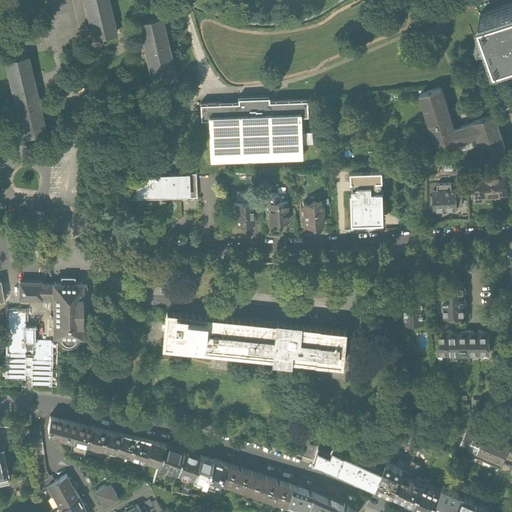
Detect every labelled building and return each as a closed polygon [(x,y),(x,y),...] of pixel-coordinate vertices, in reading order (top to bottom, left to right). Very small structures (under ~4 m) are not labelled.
[(82,0),(91,39),(104,36),(116,34),(114,22),(108,0),(82,0)] [(511,4),(480,16),(487,37),(495,58),(496,61),(511,55),(511,4)] [(162,17),(137,23),(141,41),(147,68),(151,85),(175,80),(167,39),(166,37),(162,17)] [(28,55),(3,61),(22,140),(47,134),(41,110),(37,93),(37,90),(33,75),(28,55)] [(477,137),(473,123),(466,125),(453,129),(448,113),(444,100),(440,88),(430,92),(419,95),(437,150),(447,147),(458,143),(477,137)] [(209,128),(210,161),(301,157),(300,146),(299,119),(299,115),(308,115),(307,99),(268,101),(268,97),(239,98),(239,103),(228,103),(201,105),(202,119),(208,119),(208,125),(209,128)] [(473,123),(477,137),(483,155),(494,151),(504,148),(494,115),(484,118),(473,122),(473,123)] [(167,129),(180,137),(187,124),(181,120),(174,117),(167,129)] [(352,215),(352,220),(353,220),(385,218),(384,202),(384,189),(383,189),(382,181),(383,181),(383,169),(351,171),(351,181),(352,181),(353,185),(353,186),(353,191),(351,191),(352,203),(352,215)] [(195,171),(127,174),(129,199),(184,196),(196,196),(195,171)] [(481,174),(483,195),(509,193),(508,182),(507,171),(481,174)] [(456,187),(444,188),(444,209),(454,208),(457,208),(456,187)] [(435,209),(444,209),(444,188),(430,189),(431,204),(434,204),(434,207),(435,209)] [(277,191),(267,192),(269,214),(269,218),(285,217),(287,217),(287,215),(287,210),(286,197),(278,198),(277,191)] [(252,198),(234,199),(235,220),(245,220),(253,219),(252,198)] [(321,199),(302,200),(304,222),(306,222),(317,221),(323,221),(321,199)] [(406,266),(397,266),(397,274),(406,274),(406,266)] [(464,275),(444,276),(445,281),(443,281),(443,287),(467,286),(466,283),(465,283),(464,275)] [(81,280),(81,278),(74,278),(67,278),(60,278),(53,278),(53,280),(41,280),(41,278),(19,279),(19,294),(41,293),(41,291),(52,291),(53,327),(59,327),(60,331),(62,334),(64,336),(67,336),(72,335),(73,333),(74,330),(75,327),(81,327),(81,326),(86,326),(86,279),(81,280)] [(467,286),(443,287),(445,287),(445,291),(443,291),(443,297),(467,296),(467,293),(465,293),(465,286),(467,286)] [(423,291),(412,292),(412,294),(405,295),(406,316),(424,315),(423,291)] [(467,296),(443,297),(443,303),(445,303),(446,307),(465,307),(465,299),(467,299),(467,296)] [(10,305),(7,305),(6,338),(6,377),(28,377),(31,377),(31,384),(49,384),(50,333),(32,333),(32,320),(29,320),(25,320),(25,305),(16,305),(16,304),(10,304),(10,305)] [(285,316),(165,305),(164,317),(162,338),(165,338),(189,340),(191,340),(193,340),(344,354),(346,341),(347,322),(285,316)] [(490,322),(482,322),(482,320),(479,320),(479,322),(480,344),(486,344),(486,342),(491,342),(490,322)] [(459,323),(452,323),(452,321),(449,322),(450,345),(456,345),(455,343),(460,343),(459,323)] [(466,323),(459,323),(460,343),(464,343),(464,345),(470,345),(469,321),(466,321),(466,323)] [(479,322),(472,323),(472,321),(469,321),(470,345),(476,344),(476,343),(480,342),(480,344),(479,322)] [(446,324),(438,324),(439,344),(444,344),(444,346),(450,345),(449,322),(446,322),(446,324)] [(459,388),(451,389),(451,398),(460,397),(459,388)] [(482,390),(473,391),(473,402),(482,401),(482,390)] [(50,429),(48,434),(73,440),(77,423),(50,417),(47,428),(50,429)] [(73,440),(87,443),(91,426),(77,423),(73,440)] [(43,480),(50,476),(47,470),(40,424),(28,426),(30,438),(30,444),(31,445),(33,463),(36,480),(43,480)] [(11,440),(11,442),(30,438),(28,426),(8,425),(11,440)] [(91,426),(87,443),(102,447),(106,430),(91,426)] [(476,430),(467,427),(458,448),(504,467),(511,467),(511,466),(511,452),(508,450),(510,444),(509,443),(509,444),(476,430)] [(409,432),(400,429),(386,461),(402,467),(409,450),(411,447),(417,433),(410,430),(409,432)] [(106,430),(102,447),(116,450),(121,433),(106,430)] [(135,436),(121,433),(116,450),(130,455),(135,436)] [(150,440),(135,436),(130,455),(140,459),(139,463),(143,464),(145,459),(150,440)] [(145,459),(159,464),(165,444),(150,440),(145,459)] [(2,441),(0,441),(0,478),(8,477),(7,469),(3,448),(2,441)] [(318,444),(308,441),(305,444),(301,456),(313,460),(318,444)] [(170,469),(176,471),(183,450),(165,444),(159,464),(158,465),(165,467),(164,469),(170,471),(170,469)] [(333,445),(331,449),(318,444),(313,460),(322,463),(337,469),(345,450),(333,445)] [(384,465),(346,449),(345,450),(337,469),(376,485),(384,465)] [(199,455),(183,450),(176,471),(176,472),(193,477),(199,455)] [(415,453),(409,450),(406,458),(411,460),(415,453)] [(212,459),(199,455),(193,477),(201,479),(200,482),(204,484),(212,459)] [(402,467),(391,492),(414,502),(422,482),(413,479),(418,469),(420,468),(421,465),(420,462),(417,461),(415,462),(411,460),(406,458),(402,467)] [(225,463),(212,459),(204,484),(213,487),(214,483),(219,485),(219,481),(225,463)] [(402,467),(386,461),(384,465),(376,485),(391,492),(402,467)] [(292,485),(225,463),(219,481),(286,503),(292,485)] [(45,484),(51,494),(72,483),(66,473),(58,477),(54,479),(45,484)] [(50,476),(43,480),(45,484),(54,479),(52,475),(50,476)] [(112,480),(93,491),(101,504),(120,494),(112,480)] [(435,486),(428,483),(427,485),(422,482),(414,502),(432,509),(440,490),(434,488),(435,486)] [(51,494),(57,504),(77,493),(73,485),(72,483),(51,494)] [(312,491),(292,485),(286,503),(305,509),(312,491)] [(452,511),(461,494),(442,486),(440,490),(432,509),(438,511),(452,511)] [(341,511),(344,505),(312,491),(305,509),(311,511),(341,511)] [(57,504),(60,511),(66,511),(83,503),(80,496),(77,493),(57,504)] [(461,494),(452,511),(471,511),(476,503),(477,500),(461,494)] [(150,499),(144,502),(149,511),(153,511),(156,511),(151,502),(150,499)] [(156,499),(151,502),(156,511),(157,511),(162,510),(156,499)] [(88,511),(83,503),(66,511),(88,511)] [(144,511),(140,503),(129,509),(130,511),(144,511)] [(476,503),(471,511),(486,511),(489,508),(476,503)]
